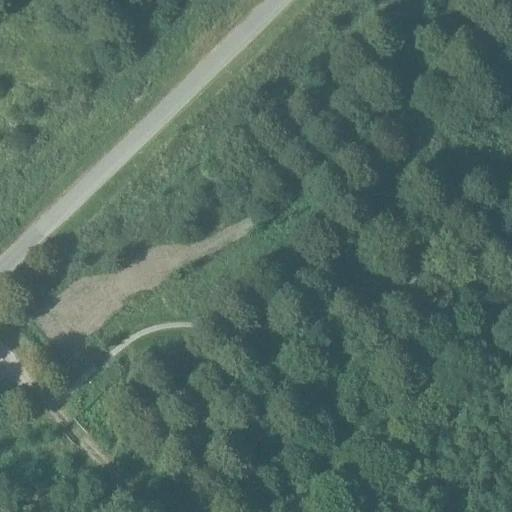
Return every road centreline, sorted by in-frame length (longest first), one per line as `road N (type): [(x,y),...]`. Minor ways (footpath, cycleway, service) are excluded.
road 1 (tertiary): [(0,270),(278,0)]
road 2 (track): [(54,418),(159,511)]
